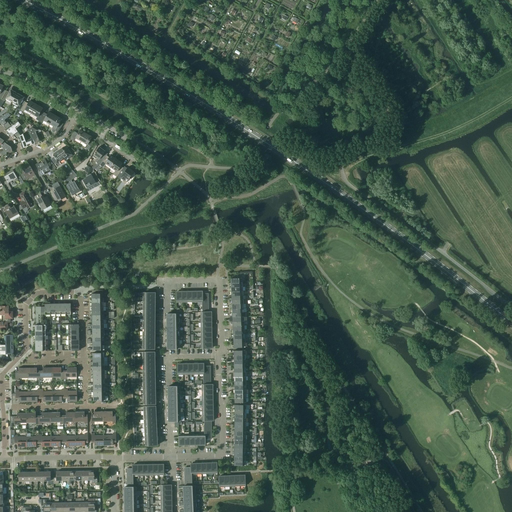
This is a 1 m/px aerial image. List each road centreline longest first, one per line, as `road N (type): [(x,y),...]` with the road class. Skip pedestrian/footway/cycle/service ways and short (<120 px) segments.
road 1 (primary): [(511,322),(261,139),(24,0)]
road 2 (track): [(501,511),(443,404),(380,342),(388,323)]
road 3 (residential): [(171,456),(222,450),(218,356)]
road 4 (residential): [(218,356),(218,280),(172,281)]
